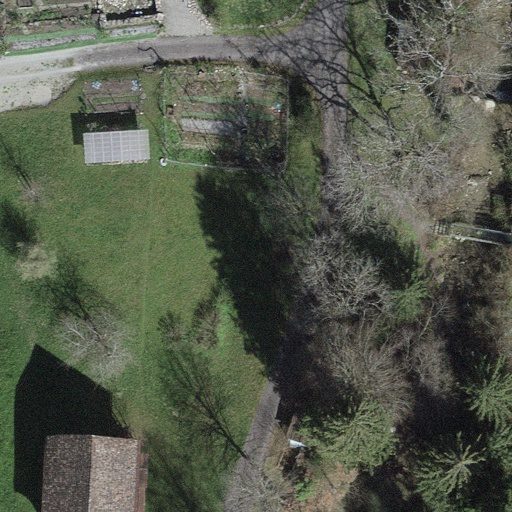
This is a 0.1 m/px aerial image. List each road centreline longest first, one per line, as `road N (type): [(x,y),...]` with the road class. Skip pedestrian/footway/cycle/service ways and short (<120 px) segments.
road 1 (track): [(327,42),(291,319),(239,511)]
road 2 (track): [(327,42),(0,67)]
